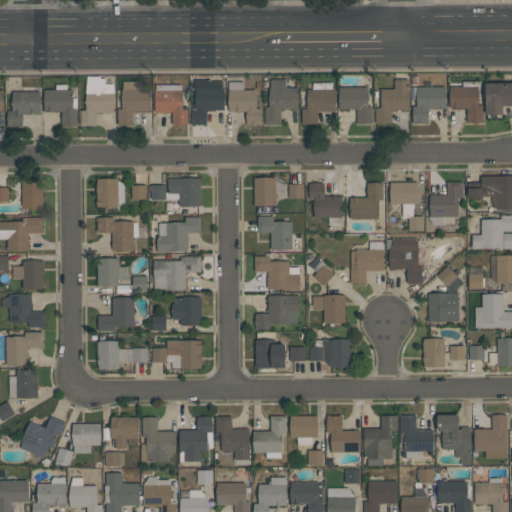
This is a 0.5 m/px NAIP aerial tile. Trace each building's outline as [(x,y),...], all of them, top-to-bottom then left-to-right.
[(100,76),(100,78),(105,78),(105,83),(113,83),(114,113),(101,113),(101,112),(96,112),(96,125),(80,125),(80,110),(85,110),(85,83),(86,83),(86,76),(100,76)] [(192,126),(192,123),(190,123),(190,104),(192,104),(192,103),(195,103),(195,79),(211,79),(212,88),(224,88),(224,109),(206,109),(206,125),(203,125),(203,124),(195,124),(195,125),(192,126)] [(285,79),(285,87),(298,87),(298,109),(280,109),(280,124),(264,124),(264,106),(269,106),(269,87),(270,87),(270,79),(285,79)] [(375,122),(375,108),(380,107),(380,88),(394,88),(394,79),(407,79),(407,86),(408,86),(408,110),(391,110),(391,122),(375,122)] [(477,80),(477,86),(477,105),(481,105),(481,122),(478,122),(478,123),(472,123),(472,122),(466,122),(466,107),(449,108),(449,86),(462,86),(462,80),(477,80)] [(117,125),(117,108),(122,108),(122,89),(123,89),(122,81),(137,81),(137,88),(150,88),(150,110),(133,110),(133,124),(117,125)] [(228,111),(228,81),(243,81),(243,89),(256,89),(256,108),(260,108),(260,124),(246,124),(246,111),(228,111)] [(444,86),(444,108),(427,108),(427,123),(424,124),(424,122),(416,123),(416,124),(412,124),(412,106),(416,105),(416,86),(424,86),(424,81),(431,81),(431,87),(444,86)] [(334,111),(317,111),(317,124),(301,124),(301,108),(306,108),(307,89),(312,89),(312,82),(332,82),(332,89),(334,89),(334,111)] [(511,82),(511,105),(502,105),(502,114),(497,114),(497,118),(491,118),(491,114),(485,114),(485,83),(511,82)] [(62,125),(61,110),(44,111),(44,89),(56,89),(55,84),(67,84),(67,89),(73,88),(73,98),(76,98),(77,120),(78,120),(78,125),(62,125)] [(187,124),(171,124),(171,112),(154,112),(154,90),(155,90),(155,84),(182,84),(182,90),(182,109),(187,109),(187,124)] [(356,109),(339,109),(339,87),(367,87),(367,106),(372,106),(372,122),(356,122),(356,109)] [(39,91),(40,113),(22,113),(22,125),(7,126),(7,110),(12,110),(11,91),(39,91)] [(511,209),(496,209),(496,207),(493,207),(493,203),(491,203),(491,196),(483,196),(483,198),(467,198),(467,182),(480,182),(480,176),(511,175),(511,209)] [(253,177),(275,177),(275,205),(253,205),(253,177)] [(117,206),(96,206),(96,178),(118,178),(118,180),(124,183),(123,204),(117,204),(117,206)] [(200,178),(200,205),(179,205),(179,199),(165,199),(165,192),(167,192),(167,178),(200,178)] [(21,181),(42,181),(42,208),(21,208),(21,181)] [(462,181),(462,197),(457,197),(458,216),(443,216),(443,225),(432,225),(427,216),(429,216),(429,194),(441,194),(441,195),(446,195),(446,181),(462,181)] [(349,218),(349,197),(366,197),(366,183),(382,182),(382,199),(378,199),(378,218),(349,218)] [(390,203),(389,182),(417,182),(417,203),(414,203),(414,207),(412,208),(412,216),(408,216),(408,217),(402,217),(402,203),(390,203)] [(303,183),(302,198),(288,198),(288,183),(303,183)] [(341,196),(341,217),(341,225),(328,225),(327,218),(313,218),(313,199),(308,199),(308,183),(324,183),(324,196),(341,196)] [(145,198),(131,198),(131,185),(145,185),(145,198)] [(165,192),(165,199),(150,199),(150,185),(165,185),(165,192)] [(0,187),(8,187),(8,201),(0,201),(0,187)] [(511,214),(511,230),(502,230),(502,247),(482,247),(482,248),(471,248),(471,234),(480,234),(480,219),(500,219),(500,214),(511,214)] [(7,250),(7,239),(0,239),(0,221),(22,221),(22,217),(42,216),(42,232),(28,232),(28,249),(7,250)] [(188,232),(188,250),(176,250),(176,251),(168,251),(168,252),(156,252),(156,235),(157,235),(157,221),(184,221),(184,216),(200,216),(200,232),(188,232)] [(292,249),(270,249),(270,232),(257,232),(257,216),(273,216),(273,221),(292,221),(292,249)] [(408,230),(408,217),(408,216),(412,216),(423,216),(423,230),(408,230)] [(112,249),(112,232),(95,232),(95,217),(114,217),(114,221),(133,221),(133,222),(138,222),(138,237),(133,237),(133,249),(112,249)] [(511,248),(503,248),(503,233),(511,233),(511,248)] [(388,268),(388,248),(386,249),(386,239),(391,239),(391,238),(417,238),(418,266),(421,266),(421,283),(407,283),(406,268),(388,268)] [(366,270),(366,283),(350,283),(350,268),(350,251),(355,251),(355,249),(369,249),(369,241),(383,241),(383,270),(366,270)] [(8,256),(0,255),(0,270),(8,270),(8,256)] [(299,266),(299,290),(287,290),(287,288),(267,288),(267,272),(253,272),(253,255),(270,255),(270,260),(289,260),(289,266),(299,266)] [(511,283),(496,283),(496,255),(511,255),(511,283)] [(153,288),(153,278),(153,259),(164,259),(164,260),(180,260),(180,257),(183,257),(183,256),(200,256),(200,272),(185,272),(185,289),(165,289),(165,288),(153,288)] [(118,258),(118,266),(127,266),(127,279),(118,279),(118,285),(97,285),(97,258),(118,258)] [(43,288),(22,288),(22,278),(12,278),(12,265),(22,265),(22,260),(43,260),(44,285),(43,285),(43,288)] [(323,285),(313,275),(323,264),(333,274),(323,285)] [(437,275),(447,265),(457,276),(447,286),(437,275)] [(482,288),(468,288),(468,273),(482,273),(482,277),(484,278),(484,287),(482,287),(482,288)] [(147,291),(132,291),(132,276),(147,276),(147,291)] [(427,321),(427,292),(447,292),(447,286),(457,276),(463,282),(457,288),(457,307),(459,307),(459,319),(457,319),(457,320),(427,321)] [(31,293),(31,305),(30,305),(30,311),(43,311),(43,326),(28,326),(28,321),(9,321),(9,307),(1,307),(1,299),(9,295),(9,293),(31,293)] [(474,306),(481,306),(481,294),(503,293),(503,311),(511,311),(511,327),(474,327),(474,306)] [(255,328),(255,313),(268,313),(268,296),(288,295),(288,294),(299,294),(299,312),(297,312),(297,322),(270,323),(270,328),(255,328)] [(344,294),(344,322),(323,322),(323,309),(312,309),(312,295),(323,296),(323,294),(344,294)] [(199,324),(179,324),(179,319),(172,319),(171,304),(174,304),(174,297),(179,297),(179,296),(201,296),(201,316),(199,316),(199,324)] [(134,326),(114,326),(114,331),(98,331),(98,315),(112,315),(112,297),(133,297),(134,326)] [(151,330),(151,315),(166,315),(165,330),(151,330)] [(5,365),(5,336),(24,336),(24,331),(42,331),(42,347),(27,347),(27,365),(5,365)] [(444,366),(423,366),(423,362),(423,354),(423,352),(422,352),(422,341),(423,341),(423,338),(444,338),(444,366)] [(488,363),(488,352),(496,352),(496,338),(511,338),(511,366),(497,366),(497,363),(488,363)] [(350,339),(350,367),(331,367),(323,360),(309,360),(309,347),(313,346),(313,339),(350,339)] [(97,369),(97,340),(118,340),(118,348),(132,348),(132,362),(119,362),(119,368),(97,369)] [(166,347),(166,341),(201,340),(201,367),(171,368),(171,362),(167,362),(167,355),(166,355),(166,347)] [(285,367),(255,368),(255,340),(276,340),(276,343),(284,343),(285,367)] [(463,345),(463,360),(449,359),(449,345),(463,345)] [(468,359),(468,345),(483,345),(483,359),(468,359)] [(304,360),(289,360),(289,346),(304,346),(304,360)] [(166,347),(166,355),(166,362),(152,362),(151,348),(166,347)] [(132,362),(132,348),(147,348),(147,361),(132,362)] [(37,369),(37,397),(8,397),(8,370),(37,369)] [(14,413),(2,420),(0,416),(0,405),(7,401),(14,413)] [(330,452),(330,433),(326,433),(326,414),(341,414),(341,430),(359,429),(359,451),(330,452)] [(422,451),(422,456),(406,457),(406,451),(404,451),(404,444),(400,444),(400,432),(399,432),(399,414),(416,414),(416,429),(432,429),(433,451),(422,451)] [(436,414),(458,414),(458,429),(461,429),(461,426),(469,426),(470,464),(461,464),(461,457),(455,457),(455,449),(442,449),(442,431),(437,431),(436,414)] [(506,414),(506,458),(484,458),(484,451),(474,451),(474,428),(491,428),(491,414),(506,414)] [(266,458),(266,452),(253,452),(252,430),(269,430),(269,415),(286,415),(286,433),(282,433),(282,452),(280,452),(280,458),(266,458)] [(317,437),(311,437),(311,445),(297,445),(297,437),(290,437),(290,415),(317,415),(317,437)] [(363,428),(380,428),(380,415),(396,415),(396,430),(391,430),(391,458),(383,458),(383,465),(367,465),(367,455),(363,451),(363,428)] [(30,421),(45,427),(50,416),(65,422),(59,436),(54,433),(52,438),(54,439),(55,444),(54,446),(49,445),(47,451),(46,451),(43,457),(20,447),(22,441),(21,440),(30,421)] [(110,417),(137,416),(138,438),(137,438),(137,444),(127,444),(127,438),(126,438),(126,448),(114,448),(114,438),(110,438),(110,417)] [(179,461),(179,429),(196,429),(196,416),(211,416),(211,432),(212,432),(212,448),(207,448),(207,451),(201,451),(201,461),(179,461)] [(215,416),(231,416),(231,429),(236,429),(236,428),(248,428),(249,459),(248,459),(248,465),(236,465),(236,459),(235,459),(234,450),(221,451),(220,431),(215,431),(215,416)] [(142,417),(157,417),(157,431),(175,431),(175,453),(169,453),(169,461),(146,461),(146,460),(141,460),(141,444),(146,444),(146,434),(142,434),(142,417)] [(100,444),(90,444),(90,452),(74,452),(74,445),(71,445),(72,423),(100,423),(100,444)] [(69,464),(55,460),(59,447),(73,451),(69,464)] [(322,464),(307,464),(307,450),(322,450),(322,464)] [(104,451),(119,451),(119,452),(123,452),(123,465),(119,465),(119,466),(104,466),(104,451)] [(344,482),(344,468),(358,468),(359,482),(344,482)] [(433,482),(418,482),(418,468),(433,468),(433,482)] [(211,484),(196,484),(196,469),(212,470),(211,484)] [(105,473),(122,473),(122,483),(138,483),(138,505),(121,505),(121,511),(105,511),(105,502),(104,502),(104,484),(105,484),(105,473)] [(31,511),(31,501),(36,501),(36,483),(50,482),(50,479),(52,478),(53,476),(56,476),(58,477),(61,476),(64,476),(64,477),(64,504),(47,504),(47,511),(31,511)] [(142,484),(148,476),(157,476),(157,479),(169,479),(169,484),(170,484),(170,503),(175,503),(175,511),(160,511),(160,506),(142,506),(142,484)] [(69,507),(69,485),(70,485),(70,484),(72,477),(82,477),(82,485),(97,485),(97,504),(102,504),(102,511),(86,511),(86,506),(81,506),(81,507),(69,507)] [(286,477),(286,505),(268,505),(268,511),(253,511),(253,503),(258,503),(258,484),(268,484),(268,482),(270,482),(270,477),(286,477)] [(501,482),(502,482),(502,487),(505,487),(505,490),(506,490),(507,501),(507,511),(491,511),(491,504),(474,504),(474,482),(488,482),(488,478),(501,477),(501,482)] [(0,511),(0,480),(28,480),(28,501),(10,501),(10,511),(0,511)] [(363,511),(363,501),(368,501),(367,480),(396,480),(396,503),(379,503),(379,511),(363,511)] [(290,503),(290,481),(318,481),(318,482),(322,482),(322,500),(322,511),(307,511),(307,503),(299,503),(290,503)] [(470,511),(454,511),(455,502),(437,502),(437,481),(466,481),(466,500),(470,500),(470,511)] [(216,482),(245,482),(245,501),(249,501),(249,511),(233,511),(233,504),(216,504),(216,482)] [(354,511),(327,511),(327,487),(348,487),(353,496),(354,496),(354,511)] [(401,511),(401,496),(414,496),(414,487),(422,487),(427,496),(428,496),(428,511),(401,511)] [(207,511),(180,511),(180,497),(189,497),(189,489),(200,489),(205,495),(205,497),(207,497),(207,511)]
